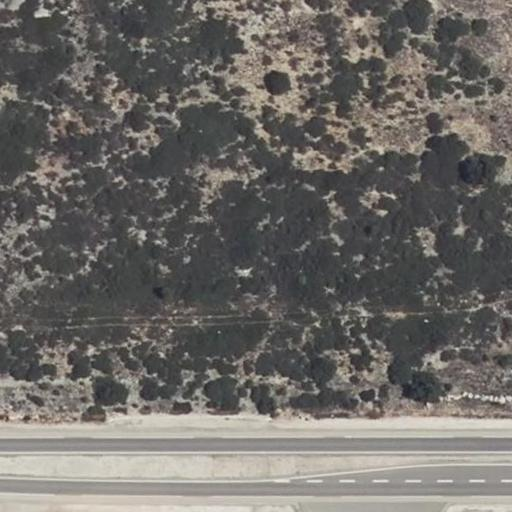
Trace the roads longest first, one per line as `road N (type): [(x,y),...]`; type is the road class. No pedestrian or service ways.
road 1 (primary): [(0,478),(511,485)]
road 2 (primary): [(511,448),(0,451)]
